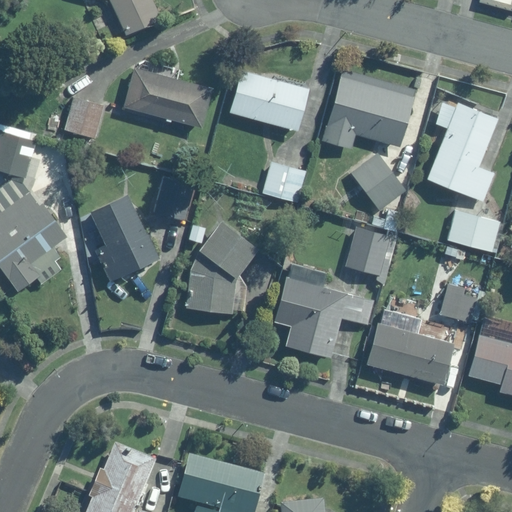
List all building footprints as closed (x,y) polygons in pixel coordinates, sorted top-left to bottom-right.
[(150,0),(110,0),(111,0),(128,42),(162,28),(150,0)] [(136,59),(123,107),(199,128),(209,90),(176,81),(178,71),(136,59)] [(414,91),(341,69),(320,142),(351,151),(355,135),(398,148),(414,91)] [(309,89),(242,70),(230,112),(297,130),(309,89)] [(498,119),(446,96),(434,123),(448,129),(426,178),(482,203),(495,175),(477,167),(498,119)] [(103,106),(74,98),(65,130),(94,138),(103,106)] [(0,136),(0,182),(3,184),(7,173),(22,178),(34,142),(1,132),(0,136)] [(404,189),(376,154),(349,176),(378,211),(404,189)] [(303,172),(267,162),(259,193),(295,202),(303,172)] [(28,194),(16,178),(0,188),(0,269),(16,292),(35,278),(41,285),(60,271),(52,260),(61,253),(54,245),(65,236),(31,191),(28,194)] [(194,188),(162,180),(154,211),(186,219),(194,188)] [(158,260),(126,196),(90,214),(105,245),(95,250),(111,284),(158,260)] [(497,224),(455,211),(447,238),(489,252),(497,224)] [(259,249),(224,221),(187,266),(184,310),(233,313),(234,280),(259,249)] [(391,239),(356,227),(343,267),(378,279),(391,239)] [(327,273),(288,262),(272,322),(290,327),(285,345),(329,357),(340,318),(366,325),(373,301),(323,287),(327,273)] [(477,292),(447,285),(439,313),(469,321),(477,292)] [(410,330),(413,317),(384,308),(368,365),(442,386),(454,343),(410,330)] [(511,344),(478,337),(469,375),(501,382),(499,391),(511,393),(511,344)] [(165,511),(182,470),(111,442),(84,511),(165,511)] [(192,511),(256,511),(265,476),(187,456),(176,500),(194,505),(192,511)] [(324,511),(324,501),(280,505),(280,511),(324,511)]
